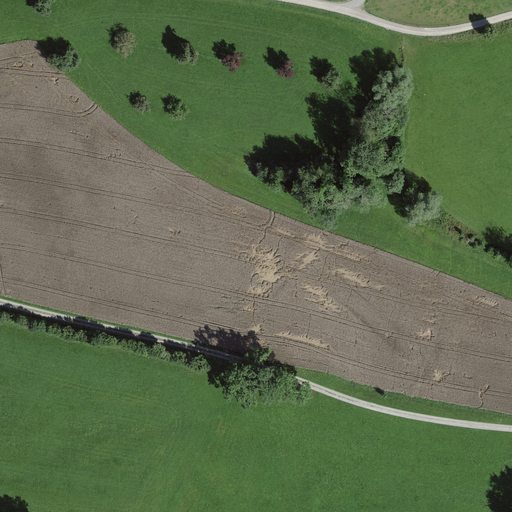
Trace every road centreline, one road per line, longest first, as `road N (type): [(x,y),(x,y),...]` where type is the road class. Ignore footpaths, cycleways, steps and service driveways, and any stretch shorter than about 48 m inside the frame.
road 1 (track): [(0,301),(164,340),(357,403),(511,429)]
road 2 (track): [(289,0),(424,33),(511,14)]
